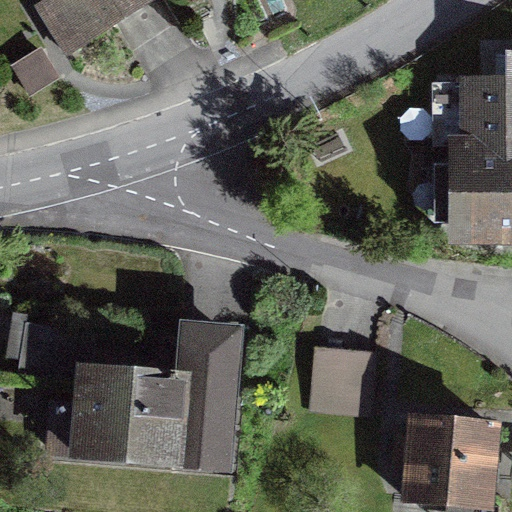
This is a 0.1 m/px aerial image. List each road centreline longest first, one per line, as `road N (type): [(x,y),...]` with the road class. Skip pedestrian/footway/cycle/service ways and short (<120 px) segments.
road 1 (residential): [(117,160),(178,207),(511,318)]
road 2 (residential): [(117,160),(297,84),(431,0)]
